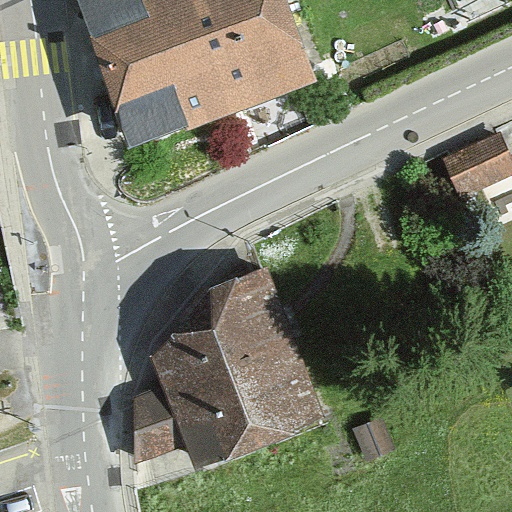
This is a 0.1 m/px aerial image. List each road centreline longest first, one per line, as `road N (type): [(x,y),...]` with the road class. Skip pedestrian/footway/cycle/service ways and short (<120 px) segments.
road 1 (tertiary): [(84,274),(511,71)]
road 2 (tertiary): [(84,274),(48,149),(29,0)]
road 3 (tertiary): [(93,511),(83,409),(84,274)]
